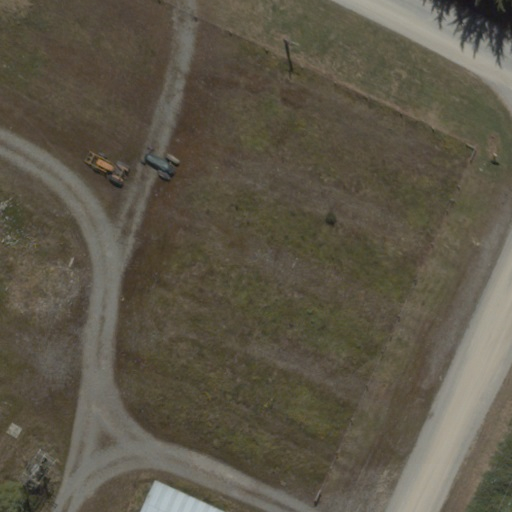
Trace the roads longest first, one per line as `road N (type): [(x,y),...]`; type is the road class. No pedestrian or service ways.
road 1 (residential): [(409,511),(511,284)]
road 2 (residential): [(360,0),(511,74)]
